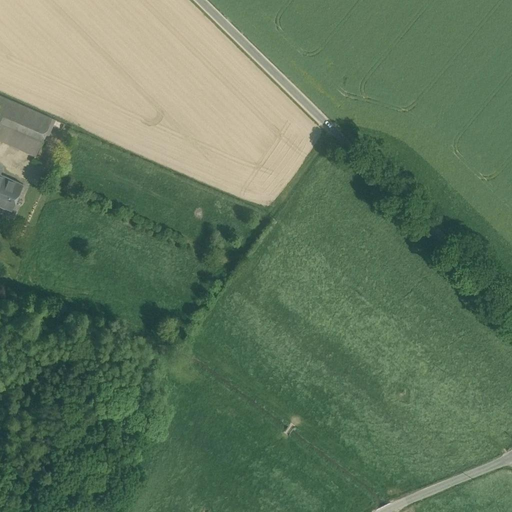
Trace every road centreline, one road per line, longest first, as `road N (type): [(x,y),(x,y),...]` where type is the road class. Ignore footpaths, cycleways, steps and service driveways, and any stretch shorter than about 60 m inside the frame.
road 1 (unclassified): [(511,307),(201,0)]
road 2 (unclassified): [(382,511),(511,456)]
